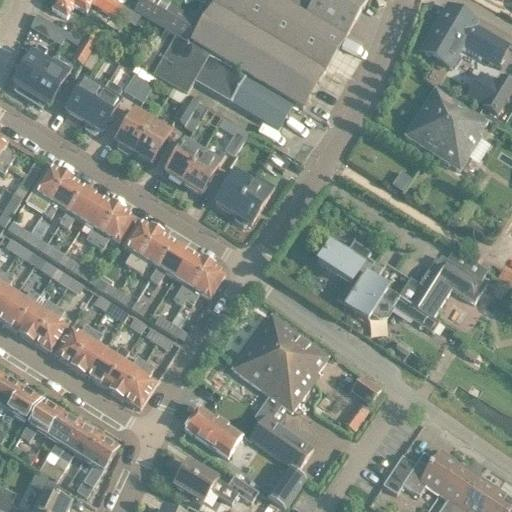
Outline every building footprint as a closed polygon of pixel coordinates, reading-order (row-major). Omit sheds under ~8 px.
[(87,15),(92,6),(115,19),(116,16),(128,23),(133,15),(108,0),(59,0),(52,12),(67,21),(75,8),(87,15)] [(187,43),(198,24),(193,21),(156,0),(141,0),(135,12),(187,43)] [(205,0),(202,7),(208,11),(214,0),(205,0)] [(325,71),(343,40),(274,0),(217,0),(214,6),(325,71)] [(345,37),(367,0),(313,0),(305,14),(345,37)] [(208,11),(202,7),(193,21),(198,24),(200,25),(208,11)] [(212,8),(191,45),(218,61),(302,110),(324,73),(212,8)] [(496,68),(509,46),(474,26),(475,24),(447,9),(421,53),(448,69),(461,48),(496,68)] [(66,35),(56,29),(52,36),(62,42),(66,35)] [(217,64),(218,61),(191,45),(189,48),(166,35),(152,58),(137,68),(153,77),(151,79),(185,99),(194,84),(271,129),(277,133),(280,129),(287,116),(292,108),(287,105),(217,64)] [(79,67),(92,46),(81,40),(68,60),(79,67)] [(37,47),(31,55),(12,86),(17,89),(14,93),(29,102),(50,66),(41,61),(46,52),(37,47)] [(93,50),(81,68),(90,73),(102,55),(93,50)] [(44,105),(49,108),(68,77),(67,77),(70,71),(53,61),(50,66),(29,102),(41,110),(44,105)] [(478,74),(464,96),(482,107),(496,116),(511,90),(511,85),(500,78),(495,85),(478,74)] [(122,93),(133,99),(143,81),(134,75),(122,93)] [(141,104),(152,87),(143,81),(133,99),(141,104)] [(65,114),(84,126),(103,95),(101,94),(84,83),(65,114)] [(97,137),(98,135),(101,136),(120,105),(115,102),(121,93),(107,84),(101,94),(103,95),(84,126),(85,127),(84,129),(85,132),(94,137),(97,137)] [(431,156),(460,109),(434,92),(404,138),(431,156)] [(173,123),(183,129),(194,111),(184,105),(173,123)] [(488,148),(478,142),(479,140),(477,138),(486,125),(460,109),(431,156),(457,173),(468,157),(478,163),(488,148)] [(191,134),(195,129),(202,116),(194,111),(183,129),(191,134)] [(130,156),(131,154),(133,155),(152,125),(134,114),(115,145),(118,146),(117,148),(118,152),(127,157),(130,156)] [(169,136),(158,129),(152,125),(133,155),(151,166),(169,136)] [(233,157),(244,140),(235,134),(224,152),(233,157)] [(8,143),(0,138),(0,163),(10,169),(14,162),(1,155),(8,143)] [(165,175),(184,186),(202,156),(183,145),(165,175)] [(264,163),(281,174),(287,165),(269,154),(264,163)] [(202,156),(184,186),(201,197),(219,167),(202,156)] [(10,169),(0,163),(0,174),(5,178),(10,169)] [(33,212),(41,217),(66,178),(60,175),(60,176),(48,168),(32,194),(41,199),(33,212)] [(24,178),(32,183),(36,177),(28,171),(24,178)] [(401,174),(392,187),(401,193),(410,180),(401,174)] [(234,217),(252,186),(233,175),(215,205),(234,217)] [(32,183),(24,178),(19,185),(28,190),(32,183)] [(57,209),(66,215),(82,189),(72,183),(72,182),(66,178),(41,217),(49,222),(57,209)] [(234,217),(237,218),(235,221),(236,224),(244,229),(247,228),(249,226),(251,227),(274,190),(256,179),(252,186),(234,217)] [(82,189),(66,215),(58,228),(66,233),(74,220),(83,225),(99,200),(82,189)] [(92,249),(117,209),(111,206),(110,207),(99,200),(83,225),(93,232),(85,245),(92,249)] [(3,213),(11,217),(15,210),(7,205),(3,213)] [(117,209),(92,249),(100,254),(108,241),(119,247),(135,222),(123,215),(123,213),(117,209)] [(11,217),(3,213),(0,217),(0,224),(5,227),(11,217)] [(124,268),(131,273),(156,233),(149,229),(149,230),(139,224),(122,250),(132,256),(124,268)] [(24,245),(29,236),(18,229),(13,238),(24,245)] [(147,265),(156,271),(172,245),(161,238),(162,237),(156,233),(131,273),(139,278),(147,265)] [(29,236),(24,245),(41,255),(46,247),(29,236)] [(10,243),(5,251),(15,258),(20,249),(10,243)] [(345,309),(373,265),(366,261),(370,255),(353,244),(345,256),(329,245),(316,264),(347,284),(342,292),(342,291),(335,302),(345,309)] [(172,245),(156,271),(148,283),(156,288),(164,276),(174,281),(189,256),(172,245)] [(46,247),(41,255),(58,266),(63,258),(63,257),(46,247)] [(28,266),(33,257),(20,249),(15,258),(28,266)] [(452,252),(445,263),(440,260),(435,268),(436,273),(432,278),(426,274),(418,287),(409,281),(397,299),(433,321),(452,291),(464,299),(467,294),(478,301),(486,288),(479,284),(486,274),(452,252)] [(189,256),(174,281),(182,287),(172,303),(181,308),(183,304),(207,265),(201,261),(200,262),(189,256)] [(63,258),(58,266),(75,277),(80,269),(63,258)] [(49,279),(54,271),(45,265),(40,274),(49,279)] [(207,265),(183,304),(191,309),(198,297),(207,303),(223,277),(213,270),(213,269),(207,265)] [(373,265),(345,309),(367,323),(380,301),(432,335),(439,325),(433,321),(397,299),(373,283),(381,271),(373,265)] [(80,269),(75,277),(95,290),(100,282),(80,269)] [(66,290),(71,282),(54,271),(49,279),(66,290)] [(3,276),(0,280),(0,320),(15,296),(6,291),(12,281),(3,276)] [(71,282),(66,290),(79,298),(84,290),(71,282)] [(102,294),(114,301),(119,293),(107,286),(102,294)] [(0,320),(0,323),(15,333),(32,307),(33,307),(38,298),(29,293),(23,302),(15,296),(0,320)] [(131,301),(119,293),(114,301),(126,309),(131,301)] [(104,315),(110,306),(100,300),(94,308),(104,315)] [(32,307),(15,333),(19,335),(18,337),(31,345),(32,344),(55,309),(46,303),(41,313),(33,307),(32,307)] [(136,304),(131,312),(142,319),(147,311),(136,304)] [(110,306),(104,315),(117,323),(122,314),(110,306)] [(342,311),(335,307),(332,312),(339,316),(342,311)] [(32,344),(49,354),(66,328),(57,323),(63,314),(55,309),(32,344)] [(154,326),(165,334),(171,325),(159,318),(154,326)] [(291,415),(314,383),(318,378),(316,376),(328,359),(287,330),(270,318),(255,340),(232,372),(291,415)] [(141,338),(146,330),(135,322),(129,331),(141,338)] [(165,334),(176,341),(182,332),(171,325),(165,334)] [(53,357),(70,368),(93,333),(85,328),(79,337),(70,331),(53,357)] [(155,347),(160,338),(149,332),(144,340),(155,347)] [(88,379),(104,353),(96,347),(101,338),(93,333),(70,368),(69,369),(83,378),(84,376),(88,379)] [(160,338),(155,347),(168,355),(173,347),(160,338)] [(121,363),(122,364),(128,355),(119,349),(113,358),(104,353),(88,379),(104,389),(121,363)] [(477,356),(471,352),(466,359),(473,363),(477,356)] [(122,364),(121,363),(104,389),(108,391),(107,393),(121,401),(121,400),(144,364),(136,360),(130,369),(122,364)] [(144,364),(121,400),(139,411),(156,385),(147,380),(153,371),(144,364)] [(22,388),(3,376),(0,380),(0,417),(2,418),(6,413),(22,388)] [(350,393),(369,407),(380,392),(361,378),(350,393)] [(22,388),(6,413),(25,425),(41,399),(22,388)] [(19,458),(37,432),(46,438),(62,413),(44,401),(11,454),(19,458)] [(226,458),(231,451),(240,438),(198,410),(184,430),(226,458)] [(46,438),(56,444),(50,454),(58,459),(64,449),(80,424),(62,413),(46,438)] [(264,418),(247,442),(287,470),(293,474),(310,450),(264,418)] [(80,424),(64,449),(58,459),(54,466),(44,480),(55,487),(74,455),(82,461),(99,436),(80,424)] [(85,500),(97,482),(118,448),(99,436),(82,461),(93,468),(88,477),(82,485),(76,495),(85,500)] [(20,460),(29,466),(35,456),(29,453),(23,454),(20,460)] [(425,488),(435,495),(438,497),(458,466),(438,453),(427,470),(417,463),(415,466),(402,458),(396,467),(396,466),(376,496),(391,505),(402,487),(418,498),(425,488)] [(46,461),(37,475),(44,480),(54,466),(46,461)] [(178,505),(189,511),(191,511),(197,511),(207,493),(225,504),(229,498),(233,501),(235,497),(249,506),(256,495),(231,480),(225,489),(187,465),(174,488),(184,494),(178,505)] [(453,511),(476,478),(458,466),(438,497),(445,502),(438,511),(453,511)] [(286,511),(302,489),(306,483),(307,482),(293,474),(287,470),(267,499),(285,511),(286,511)] [(30,511),(68,511),(71,507),(66,505),(70,497),(37,476),(33,484),(32,488),(32,492),(35,495),(38,497),(30,511)] [(476,478),(453,511),(481,511),(495,491),(476,478)] [(0,489),(0,501),(11,506),(16,496),(0,489)] [(510,511),(511,510),(511,502),(495,491),(481,511),(510,511)] [(282,511),(270,504),(261,498),(253,510),(256,511),(282,511)] [(8,511),(11,506),(0,501),(0,511),(8,511)]
